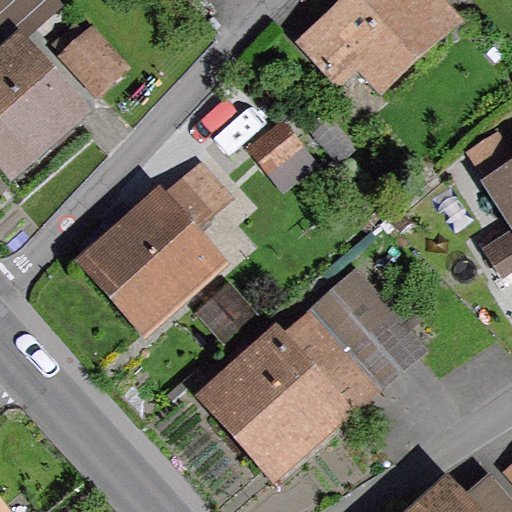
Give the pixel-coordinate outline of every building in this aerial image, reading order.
[(359,68),(380,91),(455,22),(435,0),(357,0),(304,48),(339,86),(359,68)] [(66,60),(96,94),(118,74),(88,40),(66,60)] [(71,134),(62,124),(72,115),(19,54),(0,70),(0,152),(13,167),(43,140),(52,150),(71,134)] [(511,236),(486,253),(501,277),(511,270),(511,163),(497,139),(471,155),(511,219),(511,236)] [(95,260),(151,324),(212,271),(183,238),(230,202),(200,167),(95,260)] [(307,433),(315,442),(378,388),(345,350),(383,317),(354,284),(220,402),(274,462),(307,433)] [(511,511),(487,486),(457,511),(452,511),(446,505),(437,511),(511,511)]
